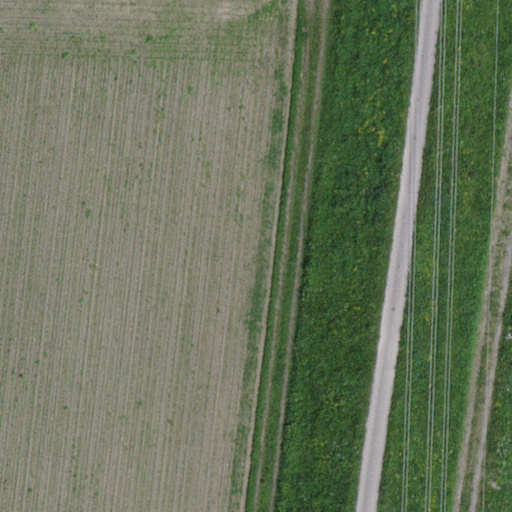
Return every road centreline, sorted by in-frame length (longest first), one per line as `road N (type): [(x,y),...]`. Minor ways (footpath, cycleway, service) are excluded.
road 1 (track): [(442,0),(424,202),(381,511)]
road 2 (track): [(326,0),(274,511)]
road 3 (track): [(475,511),(511,260)]
